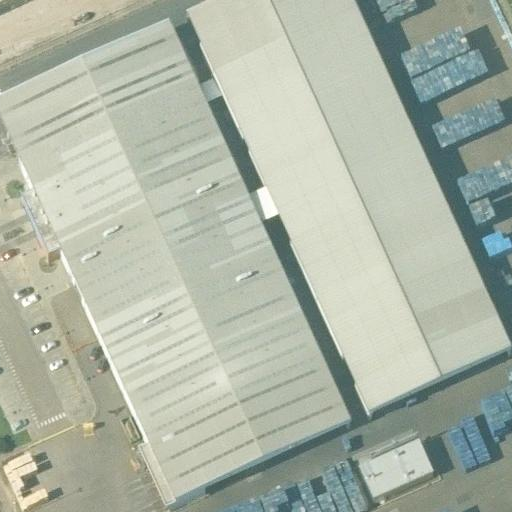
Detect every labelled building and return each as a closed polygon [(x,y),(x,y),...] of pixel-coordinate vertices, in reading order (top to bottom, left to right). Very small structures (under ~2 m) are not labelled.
[(15,0),(0,0),(0,16),(19,8),(15,0)] [(15,0),(19,8),(36,0),(15,0)] [(240,0),(188,24),(369,424),(511,360),(347,0),(240,0)] [(407,62),(416,83),(483,55),(474,34),(407,62)] [(194,89),(20,168),(34,199),(21,205),(48,265),(61,259),(175,511),(350,433),(194,89)] [(511,107),(511,106),(442,129),(470,212),(472,212),(480,235),(511,224),(511,233),(490,241),(498,263),(511,258),(511,107)]
